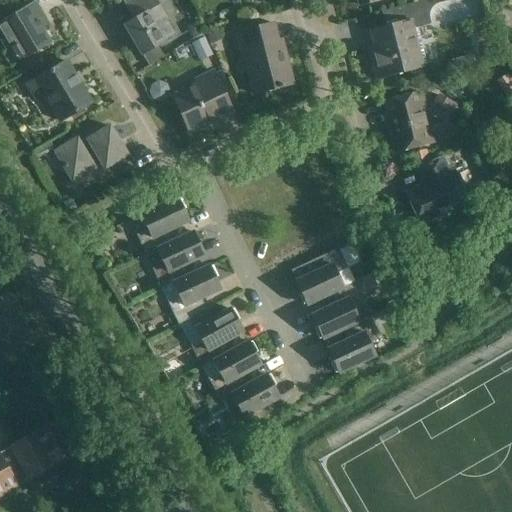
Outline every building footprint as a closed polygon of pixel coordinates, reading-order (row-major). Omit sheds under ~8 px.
[(175,34),(154,0),(122,0),(133,20),(123,25),(141,55),(157,45),(175,34)] [(414,36),(412,29),(430,24),(428,18),(428,16),(429,12),(430,9),(433,6),(435,4),(437,3),(451,0),(450,0),(427,0),(381,11),(385,27),(369,31),(373,46),(367,48),(375,79),(409,70),(410,75),(421,72),(420,68),(422,67),(421,66),(426,65),(418,35),(414,36)] [(44,17),(35,1),(0,21),(0,39),(6,50),(15,45),(24,59),(51,43),(37,21),(44,17)] [(279,52),(272,23),(237,32),(243,55),(244,54),(244,52),(249,51),(259,93),(292,84),(283,51),(279,52)] [(206,34),(210,43),(221,39),(217,29),(206,34)] [(191,44),(198,58),(210,53),(204,38),(191,44)] [(157,45),(141,55),(147,65),(163,56),(157,45)] [(472,57),(451,61),(454,71),(474,67),(472,57)] [(90,103),(66,61),(26,85),(35,99),(43,94),(59,121),(90,103)] [(232,113),(213,72),(199,78),(201,83),(172,96),(188,133),(220,118),(218,115),(230,110),(231,113),(232,113)] [(152,85),(149,92),(153,98),(159,101),(166,98),(168,91),(165,84),(158,82),(152,85)] [(424,111),(420,92),(384,101),(392,133),(389,133),(394,152),(432,142),(429,128),(445,123),(456,104),(438,94),(429,110),(424,111)] [(127,155),(109,126),(87,140),(88,142),(81,146),(77,139),(54,152),(70,178),(82,170),(84,174),(94,168),(93,166),(100,162),(104,169),(127,155)] [(53,149),(48,141),(31,151),(36,160),(53,149)] [(425,151),(411,154),(413,163),(427,161),(425,151)] [(449,173),(441,156),(415,168),(423,184),(405,193),(421,227),(470,205),(454,171),(449,173)] [(70,198),(62,203),(69,214),(77,209),(70,198)] [(145,255),(155,250),(168,244),(162,233),(187,221),(177,198),(140,215),(147,229),(136,235),(145,255)] [(193,232),(168,244),(155,250),(162,264),(151,269),(161,290),(172,285),(184,279),(184,278),(178,267),(203,255),(193,232)] [(295,281),(306,305),(354,282),(338,248),(315,259),(320,270),(295,281)] [(184,279),(172,285),(178,298),(167,303),(178,325),(200,313),(194,301),(219,289),(209,266),(184,278),(184,279)] [(354,282),(306,305),(331,293),(336,304),(311,315),(322,339),(358,321),(352,308),(363,302),(360,296),(380,286),(374,273),(354,282)] [(201,367),(212,361),(223,355),(218,345),(242,331),(230,309),(193,329),(201,342),(190,348),(201,367)] [(370,316),(358,321),(347,327),(352,338),(327,349),(338,373),(374,356),(368,342),(379,336),(370,316)] [(219,400),(230,394),(242,388),(236,378),(260,364),(248,342),(223,355),(212,361),(219,375),(208,381),(219,400)] [(266,375),(242,388),(230,394),(237,407),(227,413),(238,433),(260,421),(254,410),(278,397),(266,375)] [(0,494),(17,485),(15,482),(24,477),(27,475),(29,478),(63,458),(51,438),(44,427),(36,431),(10,446),(0,452),(0,494)]
